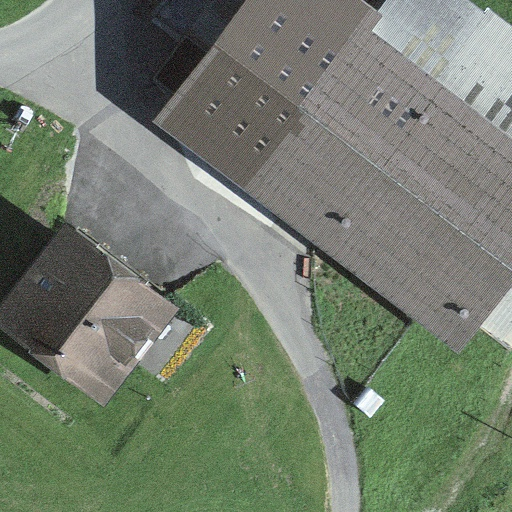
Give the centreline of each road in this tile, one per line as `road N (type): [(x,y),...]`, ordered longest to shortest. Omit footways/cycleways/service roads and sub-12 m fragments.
road 1 (track): [(61,45),(216,216),(301,337),(331,404),(346,511)]
road 2 (track): [(110,0),(61,45),(0,60)]
